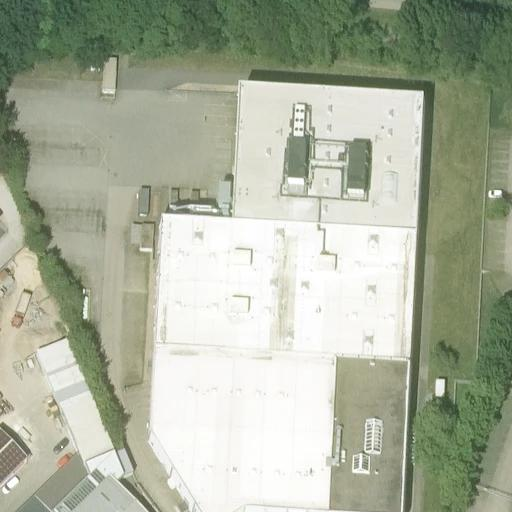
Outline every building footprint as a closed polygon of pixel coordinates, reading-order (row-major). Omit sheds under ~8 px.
[(242,96),(234,233),(159,229),(148,443),(190,511),(404,511),(418,242),(425,106),(242,96)] [(35,359),(77,459),(82,471),(112,458),(65,347),(35,359)] [(0,439),(0,488),(25,464),(0,439)] [(56,511),(78,511),(107,483),(114,490),(122,482),(119,475),(130,470),(123,453),(112,458),(82,471),(88,482),(56,511)] [(23,511),(56,511),(88,482),(82,471),(77,459),(23,511)] [(135,511),(114,490),(107,483),(78,511),(135,511)]
